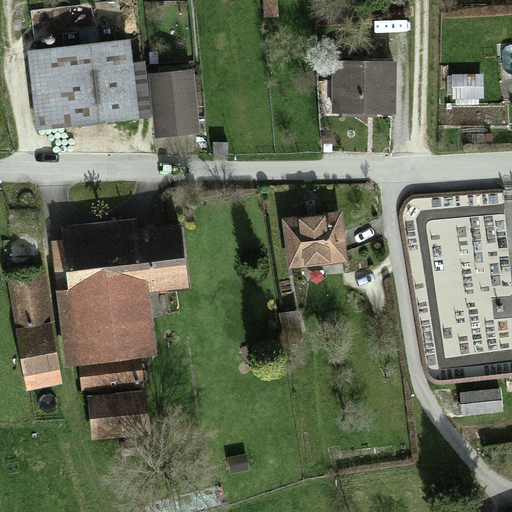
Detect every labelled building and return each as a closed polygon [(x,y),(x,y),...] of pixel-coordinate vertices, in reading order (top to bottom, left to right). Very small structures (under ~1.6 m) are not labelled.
[(258,0),(260,18),(271,17),(269,0),(258,0)] [(120,48),(22,56),(28,130),(126,123),(120,48)] [(331,64),(330,114),(387,115),(388,65),(331,64)] [(149,76),(156,137),(199,132),(191,71),(149,76)] [(453,76),(453,98),(483,98),(483,76),(453,76)] [(335,216),(277,220),(281,272),(339,267),(335,216)] [(174,232),(56,235),(58,293),(52,293),(54,361),(74,361),(74,389),(124,387),(123,359),(142,359),(140,291),(175,290),(174,232)] [(35,271),(2,277),(25,407),(58,401),(35,271)] [(494,393),(457,395),(457,413),(495,412),(494,393)] [(137,397),(83,400),(85,436),(139,433),(137,397)] [(424,439),(408,439),(408,452),(424,452),(424,439)]
